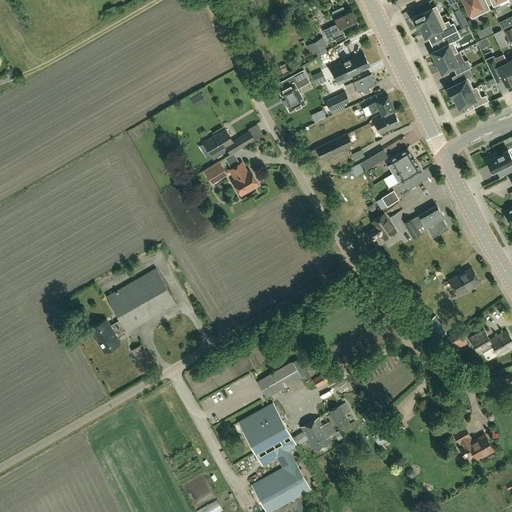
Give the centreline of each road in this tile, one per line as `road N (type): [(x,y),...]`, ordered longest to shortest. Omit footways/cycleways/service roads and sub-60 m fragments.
road 1 (unclassified): [(0,468),(353,266)]
road 2 (residential): [(353,266),(209,0)]
road 3 (residential): [(511,377),(442,376),(404,339),(353,266)]
road 4 (unclassified): [(445,159),(376,14)]
road 5 (tertiary): [(511,282),(445,159)]
